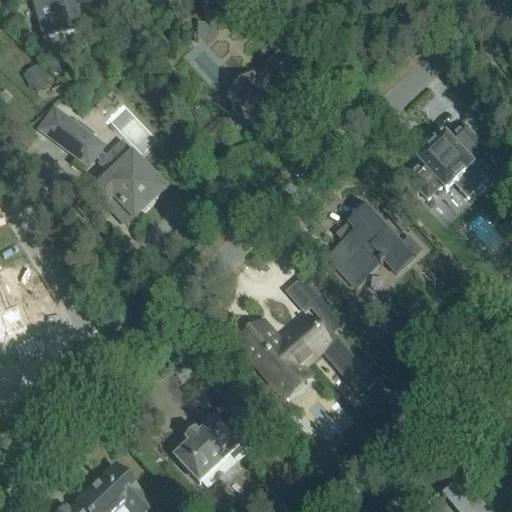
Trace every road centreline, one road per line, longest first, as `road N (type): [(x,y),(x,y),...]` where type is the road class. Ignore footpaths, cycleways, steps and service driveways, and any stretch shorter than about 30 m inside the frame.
road 1 (residential): [(109,366),(503,0)]
road 2 (residential): [(109,366),(0,196)]
road 3 (residential): [(0,468),(109,366)]
